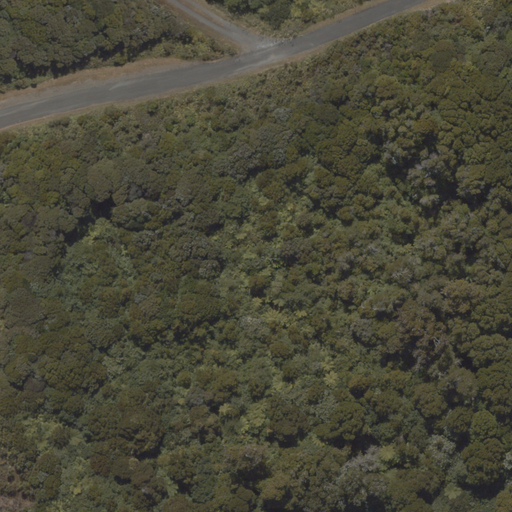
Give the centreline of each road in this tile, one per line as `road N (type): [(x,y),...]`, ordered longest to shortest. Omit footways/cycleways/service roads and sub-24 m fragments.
road 1 (unclassified): [(0,117),(279,53)]
road 2 (unclassified): [(279,53),(410,0)]
